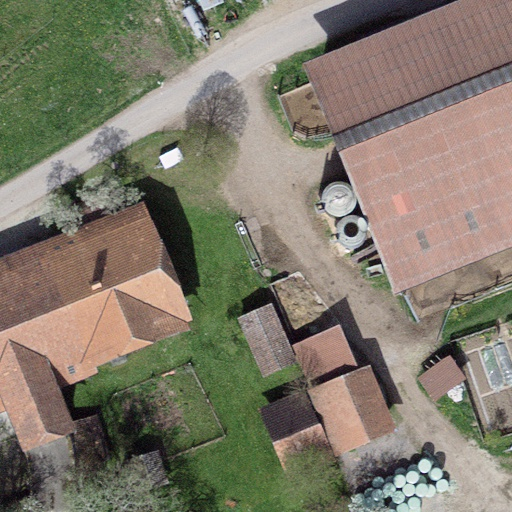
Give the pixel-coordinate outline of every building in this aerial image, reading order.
[(511,2),(318,81),(399,281),(511,235),(511,2)] [(69,212),(80,237),(115,222),(104,197),(69,212)] [(85,248),(89,256),(0,292),(0,385),(2,385),(24,439),(63,423),(41,369),(171,317),(135,228),(85,248)] [(262,372),(290,360),(266,305),(239,317),(262,372)] [(378,435),(353,374),(346,377),(328,331),(296,344),(339,450),(378,435)] [(304,397),(273,410),(296,465),(327,452),(304,397)]
